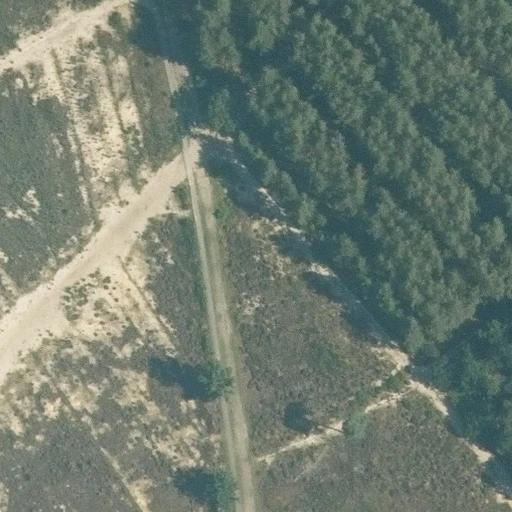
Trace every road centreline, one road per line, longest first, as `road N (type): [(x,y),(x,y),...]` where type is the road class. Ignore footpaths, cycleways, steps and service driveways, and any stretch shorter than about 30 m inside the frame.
road 1 (track): [(250,511),(210,144)]
road 2 (track): [(199,152),(0,349)]
road 3 (track): [(210,144),(175,0)]
road 4 (track): [(0,72),(125,0)]
